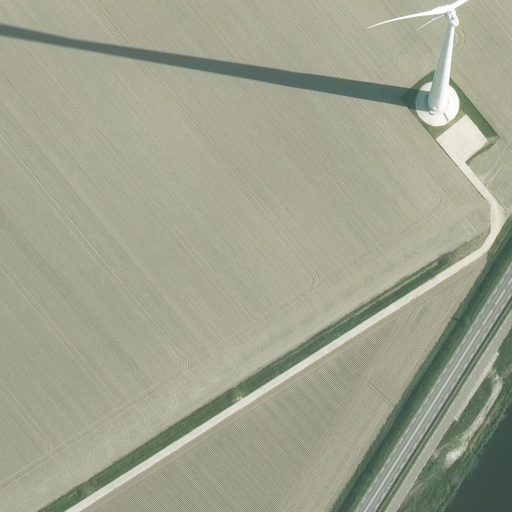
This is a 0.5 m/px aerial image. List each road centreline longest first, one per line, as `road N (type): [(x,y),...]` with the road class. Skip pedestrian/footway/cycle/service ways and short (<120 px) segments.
road 1 (trunk): [(511,278),(365,511)]
road 2 (unclassified): [(391,511),(511,320)]
